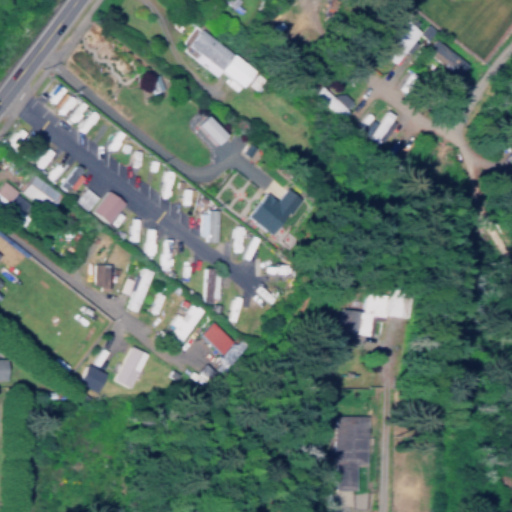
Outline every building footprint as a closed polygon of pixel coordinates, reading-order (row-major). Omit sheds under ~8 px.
[(420,30),(406,17),(376,50),(390,63),(420,30)] [(235,87),(248,70),(193,29),(181,46),(191,53),(187,60),(209,77),(213,71),(235,87)] [(462,63),(432,38),(422,50),(452,76),(462,63)] [(309,92),(337,118),(344,112),(341,109),(347,103),(334,90),(327,97),(315,86),(309,92)] [(366,119),(358,133),(372,142),(388,114),(380,110),(373,123),(366,119)] [(52,185),(62,194),(79,177),(69,167),(52,185)] [(13,190),(40,211),(52,195),(25,174),(13,190)] [(0,181),(0,215),(10,226),(20,218),(15,213),(23,207),(0,181)] [(68,201),(81,211),(91,197),(79,187),(68,201)] [(294,198),(281,188),(270,203),(258,194),(241,217),(266,236),(294,198)] [(85,213),(103,224),(116,201),(98,191),(85,213)] [(192,240),(209,240),(210,211),(193,211),(192,240)] [(87,287),(101,287),(101,263),(86,264),(87,287)] [(119,275),(115,292),(124,294),(120,308),(133,311),(144,269),(135,267),(133,278),(119,275)] [(198,297),(213,297),(214,270),(199,270),(198,297)] [(176,316),(172,313),(160,333),(175,342),(196,310),(185,302),(176,316)] [(108,379),(126,387),(141,353),(122,345),(108,379)] [(91,390),(98,370),(78,363),(72,383),(91,390)] [(357,463),(358,415),(328,414),(327,488),(348,489),(349,463),(357,463)]
